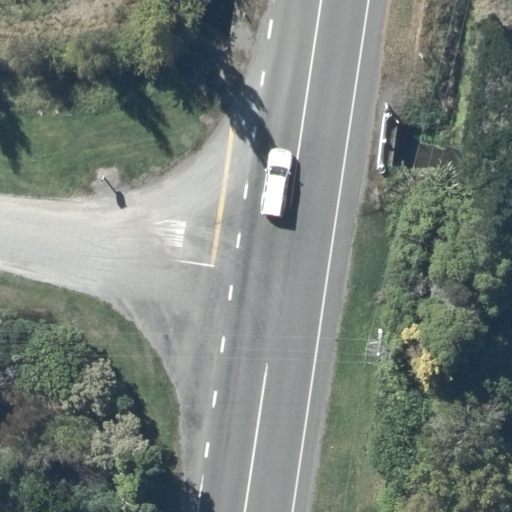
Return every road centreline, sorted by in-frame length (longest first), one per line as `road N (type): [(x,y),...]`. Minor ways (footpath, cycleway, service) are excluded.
road 1 (unclassified): [(285,278),(0,236)]
road 2 (primary): [(285,278),(325,0)]
road 3 (primary): [(250,511),(285,278)]
